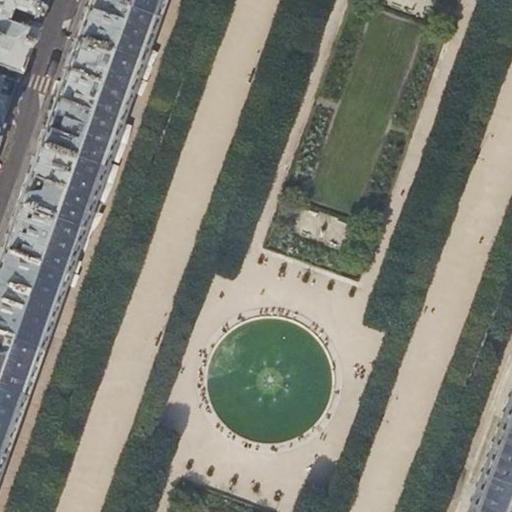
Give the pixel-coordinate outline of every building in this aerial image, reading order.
[(0,0),(0,33),(28,44),(32,33),(35,24),(33,23),(32,25),(23,23),(22,24),(5,18),(10,6),(36,15),(36,17),(38,18),(42,4),(29,0),(0,0)] [(136,59),(152,14),(144,11),(112,0),(87,0),(83,12),(74,37),(128,56),(136,59)] [(152,14),(156,0),(112,0),(144,11),(152,14)] [(0,94),(10,97),(17,76),(22,62),(28,44),(0,33),(0,94)] [(99,165),(136,59),(128,56),(74,37),(55,92),(37,143),(91,162),(99,165)] [(0,124),(1,122),(10,97),(0,94),(0,124)] [(78,226),(99,165),(91,162),(37,143),(27,173),(16,203),(69,223),(78,226)] [(62,272),(78,226),(69,223),(16,203),(10,222),(1,248),(53,269),(62,272)] [(51,302),(62,272),(53,269),(1,248),(0,250),(0,333),(27,343),(36,346),(51,302)] [(19,393),(36,346),(27,343),(0,333),(0,385),(11,390),(19,393)] [(0,448),(19,393),(11,390),(0,385),(0,448)] [(511,391),(499,426),(508,429),(511,430),(511,391)] [(511,430),(508,429),(499,426),(482,475),(490,478),(511,486),(511,430)] [(482,475),(467,511),(511,511),(511,486),(490,478),(482,475)]
